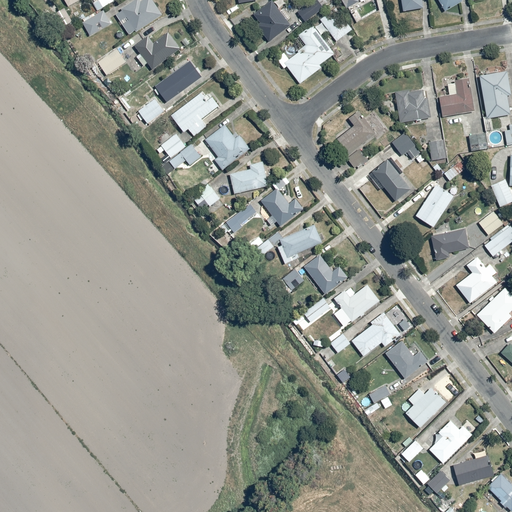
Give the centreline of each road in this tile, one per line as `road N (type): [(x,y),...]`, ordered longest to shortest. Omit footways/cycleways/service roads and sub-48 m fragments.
road 1 (residential): [(288,125),(511,420)]
road 2 (residential): [(511,33),(381,58),(288,125)]
road 3 (residential): [(195,0),(288,125)]
